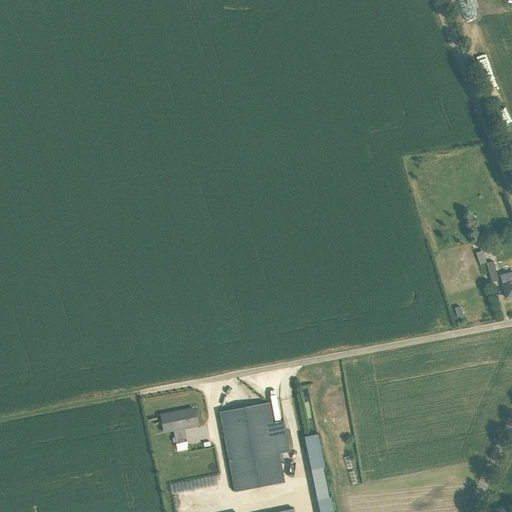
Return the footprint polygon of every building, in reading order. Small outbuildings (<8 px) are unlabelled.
[(485,263),(481,252),(475,254),(479,265),(485,263)] [(491,283),(498,281),(493,262),(486,263),(491,283)] [(511,272),(499,276),(505,298),(511,296),(511,272)] [(234,492),(284,483),(278,454),(289,452),(283,422),(272,423),(268,403),(219,412),(234,492)] [(175,443),(177,452),(188,450),(184,430),(196,427),(193,409),(160,416),(163,433),(173,432),(174,438),(171,439),(172,443),(175,443)] [(323,468),(317,435),(303,437),(316,501),(328,499),(322,468),(323,468)] [(332,511),(330,498),(328,499),(316,501),(318,511),(332,511)]
